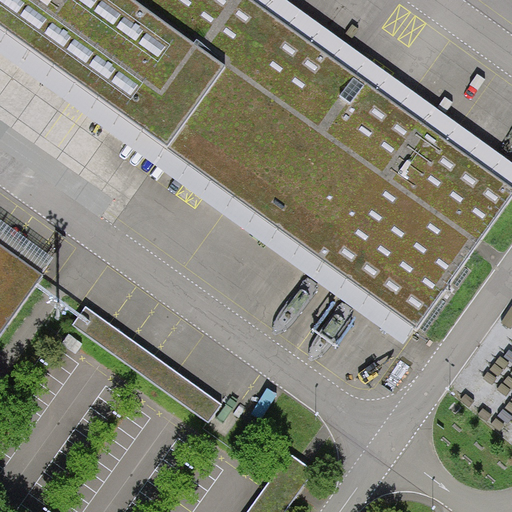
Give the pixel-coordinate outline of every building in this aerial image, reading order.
[(0,0),(0,20),(412,317),(511,191),(511,180),(251,0),(0,0)] [(303,0),(328,14),(336,0),(303,0)] [(0,332),(42,276),(0,246),(0,332)] [(86,307),(74,324),(209,422),(221,406),(86,307)] [(248,511),(284,511),(313,471),(289,454),(248,511)]
